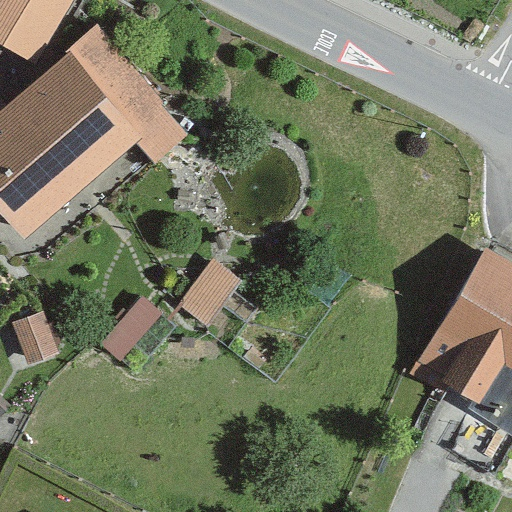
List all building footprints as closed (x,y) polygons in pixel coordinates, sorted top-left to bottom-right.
[(67,4),(61,0),(0,0),(0,50),(26,68),(67,4)] [(186,135),(95,29),(0,109),(0,213),(19,236),(129,142),(149,166),(186,135)] [(511,265),(479,247),(404,380),(442,401),(449,390),(511,425),(511,265)] [(237,285),(207,263),(176,306),(206,327),(237,285)] [(53,355),(39,312),(10,321),(23,364),(53,355)]
